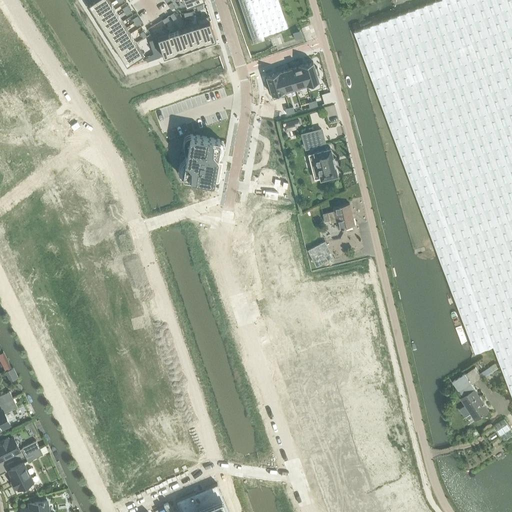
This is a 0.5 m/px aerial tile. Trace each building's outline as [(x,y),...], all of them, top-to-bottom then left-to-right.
[(109,0),(92,0),(88,3),(95,13),(111,3),(109,0)] [(238,0),(253,42),(254,42),(264,38),(263,34),(287,26),(286,22),(277,0),(238,0)] [(354,30),(357,40),(438,249),(476,352),(494,345),(511,392),(511,0),(434,0),(400,13),(394,15),(354,30)] [(111,3),(95,13),(99,19),(115,9),(111,3)] [(115,9),(99,19),(102,25),(119,15),(115,9)] [(119,15),(102,25),(106,32),(123,21),(119,15)] [(208,15),(196,19),(198,24),(198,23),(205,42),(215,38),(208,15)] [(123,21),(106,32),(110,38),(126,27),(123,21)] [(198,24),(192,26),(198,44),(205,42),(198,23),(198,24)] [(192,26),(185,28),(191,46),(198,44),(192,26)] [(126,27),(110,38),(114,44),(130,33),(126,27)] [(185,28),(178,30),(184,49),(191,46),(185,28)] [(168,34),(174,52),(184,49),(178,30),(168,34)] [(168,31),(156,35),(157,37),(163,56),(174,52),(168,34),(168,31)] [(130,33),(114,44),(120,53),(136,43),(130,33)] [(6,48),(1,51),(11,66),(23,57),(21,53),(26,49),(20,39),(15,42),(14,40),(4,46),(6,48)] [(154,40),(149,41),(152,52),(157,50),(156,46),(154,40)] [(136,43),(120,53),(126,63),(143,53),(136,43)] [(313,61),(301,65),(307,86),(319,82),(317,74),(319,73),(317,66),(315,67),(313,61)] [(301,65),(289,68),(296,89),(307,86),(301,65)] [(289,68),(278,72),(284,93),(285,93),(296,89),(289,68)] [(268,81),(265,82),(268,89),(270,88),(273,99),(286,95),(285,93),(284,93),(278,72),(266,75),(268,81)] [(298,117),(282,121),(285,131),(296,128),(295,125),(300,124),(298,117)] [(321,128),(302,133),(305,148),(317,145),(318,150),(313,151),(318,169),(312,170),(314,178),(320,177),(320,178),(337,174),(330,147),(324,148),(323,143),(325,143),(321,128)] [(189,135),(182,174),(182,175),(183,175),(183,176),(184,176),(216,182),(217,182),(218,182),(218,181),(219,181),(219,180),(222,164),(222,163),(222,162),(221,162),(221,161),(220,161),(214,160),(215,154),(216,154),(217,154),(218,154),(218,153),(218,152),(220,141),(220,140),(220,139),(219,139),(219,138),(192,134),(191,134),(190,134),(189,135)] [(262,173),(260,183),(270,185),(272,175),(262,173)] [(338,227),(354,224),(349,202),(332,206),(333,210),(322,213),(324,220),(329,219),(330,222),(336,220),(338,227)] [(254,218),(249,219),(251,230),(275,225),(272,214),(264,216),(254,218)] [(275,225),(251,230),(251,231),(255,230),(258,240),(277,235),(275,225)] [(277,235),(258,240),(260,250),(280,246),(277,235)] [(325,240),(307,249),(316,266),(333,257),(325,240)] [(280,246),(260,250),(263,261),(282,256),(280,246)] [(265,271),(259,272),(259,273),(285,267),(282,256),(263,261),(265,271)] [(285,267),(259,273),(262,284),(287,278),(285,267)] [(360,272),(341,277),(344,289),(365,284),(365,283),(363,284),(360,272)] [(365,284),(344,289),(347,301),(368,296),(365,284)] [(369,308),(350,313),(353,325),(373,320),(372,320),(369,308)] [(275,316),(269,318),(273,330),(288,325),(289,329),(299,326),(294,309),(286,312),(285,310),(275,314),(275,316)] [(373,320),(353,325),(356,337),(376,332),(373,320)] [(302,339),(279,346),(283,359),(306,351),(302,339)] [(382,343),(359,349),(362,362),(385,356),(382,343)] [(11,368),(5,371),(8,376),(10,375),(13,380),(16,378),(18,377),(13,367),(11,368)] [(312,367),(290,374),(293,385),(316,377),(312,367)] [(465,374),(453,381),(460,391),(461,391),(464,395),(460,397),(465,405),(460,408),(465,417),(470,413),(475,420),(489,410),(475,388),(473,386),(472,384),(481,377),(479,374),(475,367),(465,374)] [(387,373),(364,379),(367,392),(390,386),(387,373)] [(316,377),(293,385),(296,395),(319,387),(316,377)] [(0,394),(0,403),(12,398),(9,390),(0,394)] [(17,406),(12,398),(0,403),(0,405),(2,409),(0,410),(0,430),(1,428),(10,424),(4,412),(17,406)] [(395,398),(372,403),(375,416),(398,411),(395,398)] [(322,406),(303,412),(307,424),(306,424),(306,425),(326,418),(322,406)] [(326,418),(306,425),(310,436),(330,430),(326,418)] [(511,429),(505,418),(494,425),(504,441),(511,435),(511,429)] [(402,431),(379,437),(381,447),(404,442),(402,431)] [(7,436),(0,439),(0,459),(19,450),(12,436),(8,438),(7,436)] [(21,447),(24,454),(39,447),(35,440),(21,447)] [(334,441),(315,448),(319,459),(318,460),(338,453),(334,441)] [(404,442),(381,447),(384,458),(407,452),(404,442)] [(45,445),(39,448),(42,453),(48,450),(45,445)] [(39,448),(39,447),(24,454),(27,460),(42,453),(39,448)] [(338,453),(318,460),(322,472),(342,465),(338,453)] [(29,487),(29,485),(28,484),(32,482),(22,462),(8,469),(12,477),(10,477),(15,488),(17,487),(18,489),(22,487),(23,489),(25,489),(29,487)] [(410,469),(390,473),(393,485),(414,480),(412,480),(410,469)] [(414,480),(393,485),(396,498),(417,493),(414,480)] [(351,482),(328,490),(332,500),(354,492),(351,482)] [(229,511),(217,483),(177,500),(181,511),(229,511)] [(354,492),(332,500),(335,510),(358,502),(354,492)] [(29,507),(20,508),(20,511),(48,511),(46,499),(29,502),(29,507)]
